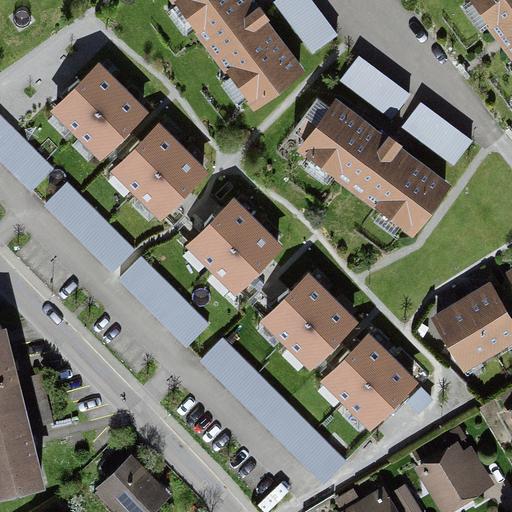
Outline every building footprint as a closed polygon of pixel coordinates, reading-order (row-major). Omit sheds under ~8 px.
[(257,0),(181,0),(256,101),(305,65),(257,0)] [(316,0),(272,0),(309,51),(338,30),(316,0)] [(511,0),(472,0),(511,57),(511,0)] [(411,87),(360,50),(340,79),(391,115),(411,87)] [(123,131),(143,111),(99,65),(78,85),(57,106),(102,151),(123,131)] [(452,172),(335,88),(297,140),(415,224),(452,172)] [(473,132),(420,95),(399,124),(452,161),(473,132)] [(51,160),(0,111),(0,156),(28,183),(51,160)] [(183,191),(204,171),(159,125),(138,146),(117,166),(162,212),(183,191)] [(134,243),(66,178),(45,199),(112,265),(134,243)] [(258,266),(279,246),(235,201),(214,222),(193,242),(237,287),(258,266)] [(208,316),(140,250),(118,272),(186,339),(208,316)] [(511,265),(503,271),(511,286),(511,265)] [(332,341),(354,320),(308,275),(287,296),(266,317),(311,362),(332,341)] [(475,289),(447,305),(429,315),(459,368),(511,337),(511,325),(487,282),(475,289)] [(0,320),(0,408),(23,404),(4,320),(0,320)] [(346,456),(222,331),(200,354),(324,478),(346,456)] [(391,400),(412,379),(369,335),(348,357),(327,377),(369,421),(391,400)] [(440,385),(428,399),(437,408),(450,394),(440,385)] [(0,489),(40,481),(23,404),(0,408),(0,489)] [(511,404),(496,414),(511,441),(511,404)] [(109,468),(94,483),(121,511),(149,511),(173,489),(124,437),(101,459),(109,468)] [(455,442),(419,463),(445,507),(487,481),(466,446),(460,450),(455,442)] [(394,511),(383,489),(348,511),(394,511)] [(420,511),(409,491),(397,497),(404,511),(420,511)]
